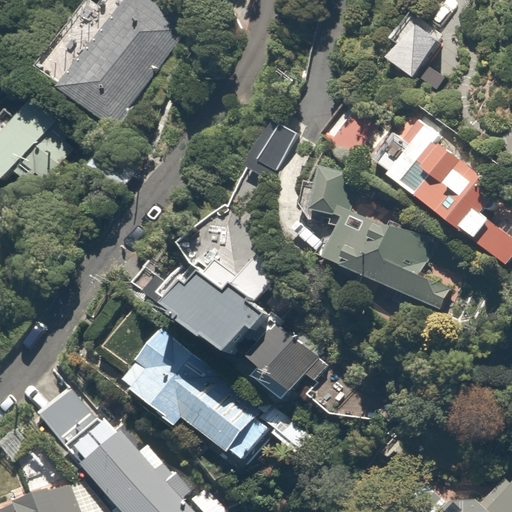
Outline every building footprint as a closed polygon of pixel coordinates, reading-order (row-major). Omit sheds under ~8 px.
[(188,21),(156,0),(119,0),(59,89),(116,128),(188,21)] [(0,177),(7,183),(17,172),(35,188),(67,151),(46,133),(53,124),(25,100),(15,112),(5,103),(0,108),(0,177)] [(328,151),(346,166),(377,127),(342,100),(317,132),(333,145),(328,151)] [(309,126),(285,111),(255,160),(278,175),(309,126)] [(511,190),(406,113),(370,163),(511,266),(511,265),(511,190)] [(444,244),(349,198),(359,176),(319,157),(298,202),(334,220),(318,254),(446,315),(465,276),(436,262),(444,244)] [(233,281),(188,246),(151,293),(285,399),(323,352),(258,301),(280,274),(255,253),(233,281)] [(241,464),(281,416),(165,320),(118,376),(177,424),(183,417),(241,464)] [(99,419),(71,386),(38,414),(65,447),(99,419)] [(142,459),(117,429),(74,464),(113,511),(185,511),(176,501),(191,489),(156,447),(142,459)] [(511,511),(511,482),(507,478),(486,502),(483,499),(459,501),(453,508),(435,492),(425,503),(435,511),(511,511)] [(103,511),(80,482),(5,509),(6,511),(103,511)]
